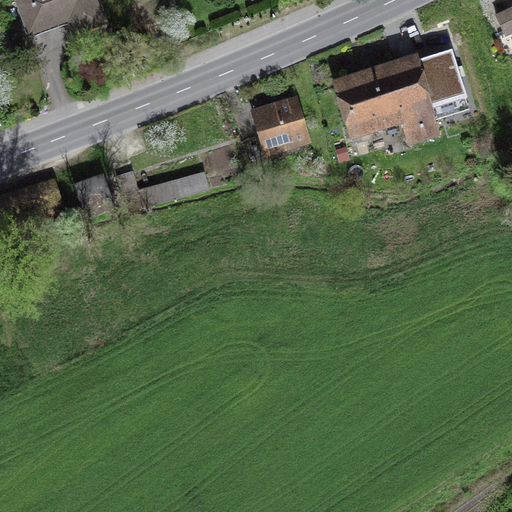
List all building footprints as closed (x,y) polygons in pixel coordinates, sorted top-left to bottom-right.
[(95,0),(16,0),(33,43),(68,30),(73,43),(107,30),(95,0)] [(511,16),(498,23),(505,37),(511,33),(511,16)] [(418,65),(333,91),(351,149),(404,133),(410,152),(460,137),(451,106),(432,112),(418,65)] [(297,105),(251,119),(266,167),(312,153),(297,105)] [(112,207),(101,173),(76,182),(87,215),(112,207)] [(205,179),(143,196),(149,217),(211,200),(205,179)] [(52,191),(5,208),(15,234),(62,217),(52,191)]
